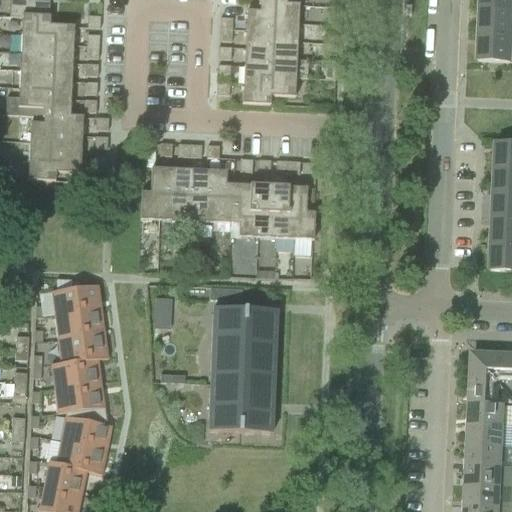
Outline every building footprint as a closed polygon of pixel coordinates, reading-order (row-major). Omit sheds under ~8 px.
[(20,21),(48,22),(48,0),(8,0),(8,20),(20,21)] [(511,0),(480,0),(480,12),(511,14),(511,0)] [(245,15),(244,34),(271,35),(272,26),(297,27),(298,8),(285,8),(258,7),(257,15),(245,15)] [(511,14),(480,12),(478,37),(511,39),(511,14)] [(86,31),(98,32),(99,20),(87,19),(86,31)] [(48,22),(20,21),(20,38),(47,39),(47,48),(72,49),(73,30),(48,29),(48,22)] [(219,21),(218,33),(231,33),(231,22),(219,21)] [(271,35),(244,34),(244,52),(271,53),(271,44),(296,45),(297,27),(272,26),(271,35)] [(231,33),(218,33),(218,45),(230,45),(231,33)] [(511,39),(478,37),(477,64),(509,65),(511,39)] [(47,39),(20,38),(19,56),(47,57),(46,66),(71,67),(72,49),(47,48),(47,39)] [(85,50),(98,50),(98,39),(86,38),(85,50)] [(244,52),(243,70),(270,71),(270,62),(295,63),(296,45),(271,44),(271,53),(244,52)] [(98,50),(85,50),(85,62),(97,62),(98,50)] [(230,51),(218,51),(217,62),(229,63),(230,51)] [(19,56),(18,74),(46,76),(45,84),(70,85),(71,67),(46,66),(47,57),(19,56)] [(243,70),(242,87),(269,89),(269,81),(294,82),(295,63),(270,62),(270,71),(243,70)] [(96,80),(97,68),(84,67),(84,80),(96,80)] [(229,69),(217,68),(216,80),(229,81),(229,69)] [(18,74),(17,92),(45,94),(45,102),(69,103),(70,85),(45,84),(46,76),(18,74)] [(269,89),(242,87),(241,107),(268,108),(268,99),(293,100),(294,82),(269,81),(269,89)] [(95,98),(96,86),(83,86),(83,98),(95,98)] [(216,87),(215,98),(228,99),(228,87),(216,87)] [(17,92),(16,102),(5,101),(4,119),(40,121),(41,119),(69,120),(69,103),(45,102),(45,94),(17,92)] [(95,116),(95,104),(83,103),(82,116),(95,116)] [(41,119),(40,121),(40,128),(28,127),(28,146),(55,147),(55,138),(80,139),(81,121),(69,120),(41,119)] [(107,122),(95,121),(94,133),(107,134),(107,122)] [(28,146),(27,164),(54,166),(55,156),(80,157),(80,139),(55,138),(55,147),(28,146)] [(93,152),(106,153),(106,141),(94,140),(93,152)] [(494,172),(511,172),(511,146),(496,146),(494,172)] [(171,147),(159,147),(158,159),(170,160),(171,147)] [(188,161),(188,148),(177,148),(176,160),(188,161)] [(188,148),(188,161),(200,161),(200,149),(188,148)] [(217,162),(218,153),(218,150),(206,149),(205,161),(217,162)] [(54,166),(27,164),(27,183),(53,185),(54,176),(79,177),(80,157),(55,156),(54,166)] [(93,170),(105,171),(105,159),(93,158),(93,170)] [(250,176),(251,163),(239,163),(239,175),(250,176)] [(269,164),(257,163),(256,176),(268,176),(269,164)] [(286,177),(287,165),(275,164),(274,177),(286,177)] [(287,165),(286,177),(298,178),(298,165),(287,165)] [(169,198),(170,173),(150,172),(149,197),(140,196),(139,223),(159,224),(160,197),(169,198)] [(511,172),(494,172),(493,197),(511,197),(511,172)] [(187,173),(170,173),(169,198),(160,197),(159,224),(177,225),(178,212),(186,212),(187,173)] [(187,173),(186,212),(193,213),(193,226),(213,227),(214,200),(204,199),(205,174),(187,173)] [(224,175),(205,174),(204,199),(214,200),(213,227),(230,227),(231,188),(224,188),(224,175)] [(231,188),(230,227),(238,228),(237,241),(255,241),(257,214),(249,214),(250,189),(231,188)] [(268,190),(250,189),(249,214),(257,214),(255,241),(274,242),(275,215),(267,215),(268,190)] [(286,191),(268,190),(267,215),(275,215),(274,242),(293,243),(294,216),(285,216),(286,191)] [(305,191),(286,191),(285,216),(294,216),(293,243),(311,244),(312,217),(303,216),(305,191)] [(511,197),(493,197),(492,222),(511,222),(511,197)] [(511,222),(492,222),(491,247),(511,247),(511,222)] [(511,247),(491,247),(490,273),(511,274),(511,247)] [(97,289),(49,296),(53,320),(100,314),(97,289)] [(241,293),(232,293),(232,305),(240,305),(241,293)] [(155,301),(154,330),(172,331),(173,302),(155,301)] [(34,310),(34,321),(42,322),(43,310),(34,310)] [(270,438),(275,314),(211,312),(206,435),(270,438)] [(100,314),(53,320),(56,344),(103,338),(100,314)] [(33,334),(33,346),(41,346),(41,334),(33,334)] [(103,338),(56,344),(59,367),(59,368),(97,363),(97,364),(107,362),(103,338)] [(14,340),(14,352),(26,353),(27,341),(14,340)] [(26,353),(14,352),(13,364),(26,364),(26,353)] [(481,357),(476,362),(496,384),(499,381),(511,381),(511,356),(481,355),(481,357)] [(32,359),(31,370),(40,371),(40,359),(32,359)] [(469,366),(468,407),(492,408),(492,407),(493,388),(496,384),(476,362),(471,366),(469,366)] [(59,367),(49,368),(52,393),(100,387),(97,364),(97,363),(59,368),(59,367)] [(31,370),(31,382),(39,382),(40,371),(31,370)] [(13,376),(12,388),(25,388),(25,377),(13,376)] [(183,379),(159,378),(159,386),(183,387),(183,379)] [(100,387),(52,393),(56,418),(64,417),(64,416),(86,413),(88,427),(105,430),(106,429),(100,387)] [(25,388),(12,388),(12,400),(24,400),(25,388)] [(30,395),(30,407),(38,407),(39,395),(30,395)] [(492,408),(468,407),(467,427),(501,429),(502,408),(492,407),(492,408)] [(64,417),(58,445),(105,455),(110,430),(106,429),(105,430),(88,427),(86,413),(64,416),(64,417)] [(29,420),(29,431),(37,431),(38,420),(29,420)] [(11,422),(10,434),(23,434),(23,422),(11,422)] [(467,427),(466,448),(500,449),(501,429),(467,427)] [(23,434),(10,434),(10,445),(22,446),(23,434)] [(28,440),(28,452),(36,452),(37,441),(28,440)] [(54,467),(53,469),(85,475),(85,476),(100,479),(105,455),(58,445),(54,467)] [(466,448),(465,468),(499,470),(500,449),(466,448)] [(27,465),(27,476),(35,477),(35,465),(27,465)] [(46,466),(41,491),(80,499),(85,476),(85,475),(53,469),(54,467),(46,466)] [(465,468),(464,489),(511,490),(511,471),(499,471),(499,470),(465,468)] [(26,489),(25,501),(34,501),(34,490),(26,489)] [(511,495),(511,490),(464,489),(463,509),(511,511),(511,495)] [(41,491),(36,511),(77,511),(80,499),(41,491)]
